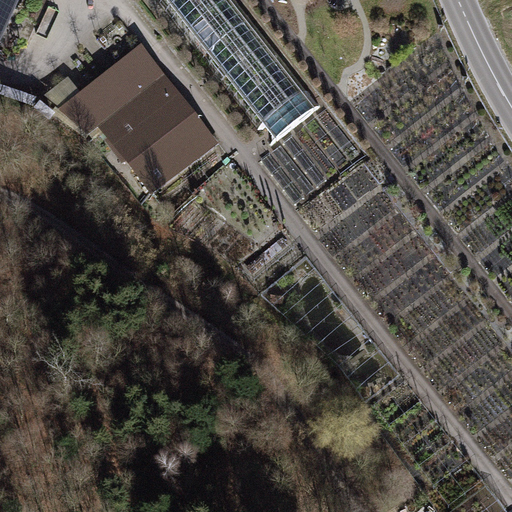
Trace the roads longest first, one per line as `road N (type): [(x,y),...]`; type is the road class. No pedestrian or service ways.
road 1 (track): [(0,197),(53,217),(247,356),(367,511)]
road 2 (track): [(123,511),(108,441),(0,317)]
